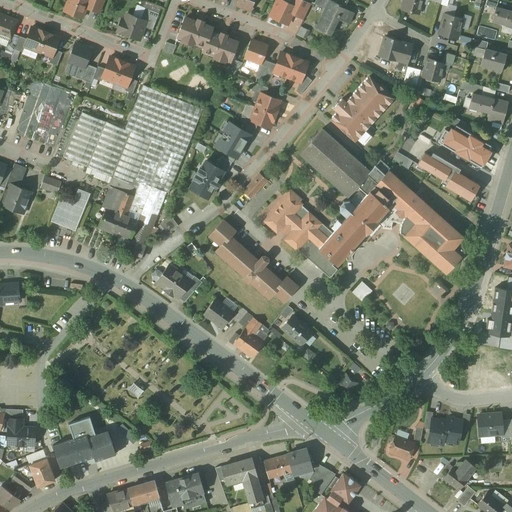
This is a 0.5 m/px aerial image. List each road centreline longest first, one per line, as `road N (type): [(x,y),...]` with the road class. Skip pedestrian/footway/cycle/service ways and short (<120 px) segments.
road 1 (residential): [(123,285),(247,175),(334,68)]
road 2 (tertiary): [(123,285),(314,426)]
road 3 (tertiary): [(511,164),(462,317),(423,373)]
road 4 (residential): [(314,426),(97,483)]
road 5 (residential): [(0,3),(128,49),(144,51),(156,41)]
road 6 (residential): [(191,0),(278,34),(334,68)]
road 7 (tertiary): [(0,254),(59,260),(123,285)]
road 8 (tertiary): [(314,426),(416,503)]
road 9 (tertiary): [(423,373),(391,398),(314,426)]
